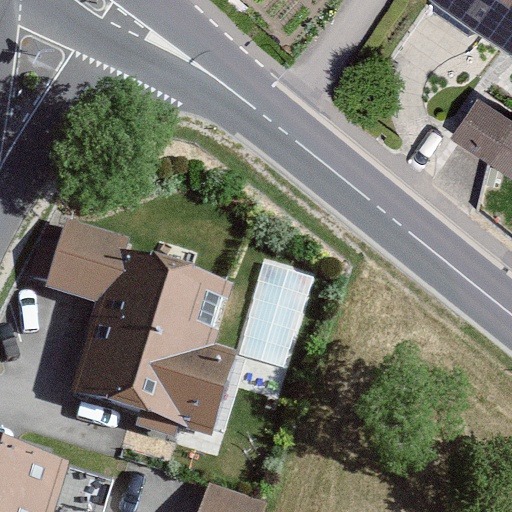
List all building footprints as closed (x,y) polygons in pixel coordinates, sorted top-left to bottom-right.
[(511,0),(430,0),(511,56),(511,0)] [(511,122),(477,100),(451,140),(511,180),(511,122)] [(112,304),(79,399),(217,447),(250,350),(207,335),(227,277),(73,224),(53,284),(112,304)] [(0,438),(0,511),(56,511),(72,460),(0,438)] [(211,482),(200,511),(274,511),(277,506),(211,482)]
